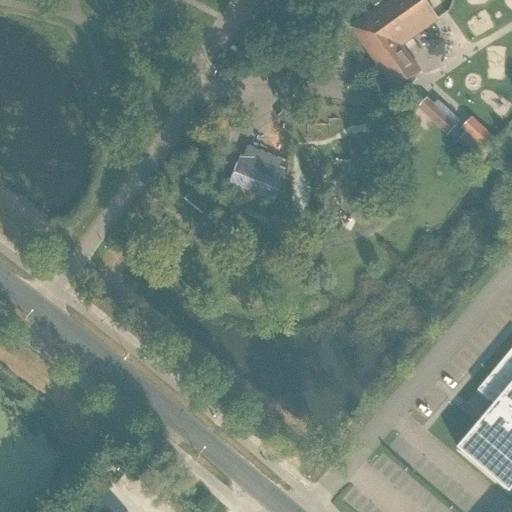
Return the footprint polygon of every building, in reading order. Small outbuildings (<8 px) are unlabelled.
[(419,72),(400,45),(435,21),(420,0),(392,0),(352,29),(366,50),(370,47),(375,59),(376,62),(394,89),(419,72)] [(447,136),(457,126),(451,121),(427,99),(418,109),(447,136)] [(479,157),(495,139),(472,118),(465,125),(462,129),(466,133),(459,140),(479,157)] [(201,215),(209,205),(191,191),(183,200),(201,215)] [(495,407),(458,451),(509,495),(511,491),(511,511),(511,351),(477,392),(495,407)]
